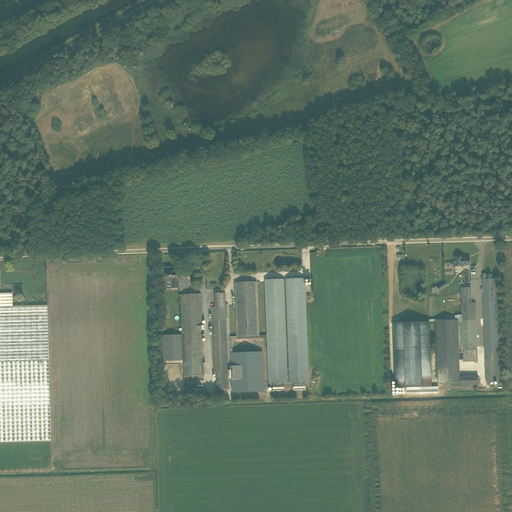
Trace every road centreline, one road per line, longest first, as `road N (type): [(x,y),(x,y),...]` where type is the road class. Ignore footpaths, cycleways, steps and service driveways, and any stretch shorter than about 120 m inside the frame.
road 1 (unclassified): [(0,254),(511,239)]
road 2 (primary): [(0,88),(161,0)]
road 3 (track): [(25,203),(112,188),(117,250)]
